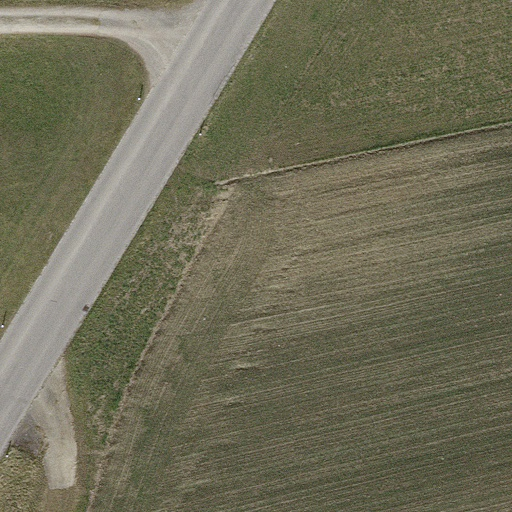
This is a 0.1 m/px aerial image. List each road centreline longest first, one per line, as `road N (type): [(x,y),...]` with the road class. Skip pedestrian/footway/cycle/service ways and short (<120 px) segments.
road 1 (tertiary): [(0,402),(244,0)]
road 2 (track): [(213,51),(118,22),(0,24)]
road 3 (track): [(35,342),(60,431),(59,511)]
